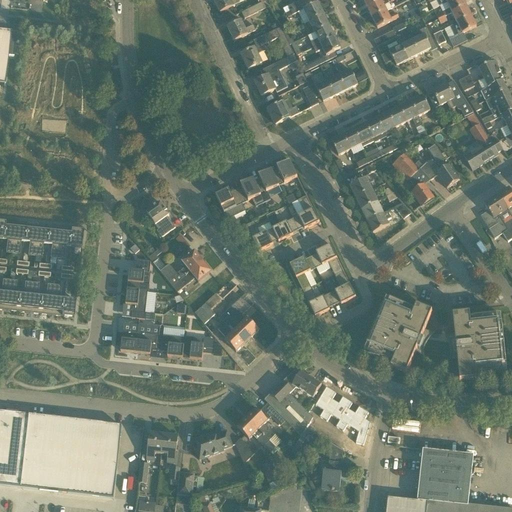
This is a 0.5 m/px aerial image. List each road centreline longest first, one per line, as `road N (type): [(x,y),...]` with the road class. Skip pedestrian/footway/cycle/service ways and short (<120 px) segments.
road 1 (residential): [(0,394),(197,414),(241,391)]
road 2 (residential): [(296,338),(181,195)]
road 3 (residential): [(266,153),(185,0)]
road 4 (residential): [(90,353),(100,363),(220,375),(241,391)]
road 5 (residential): [(90,353),(107,201)]
road 6 (residential): [(381,96),(501,37)]
road 7 (residential): [(511,401),(444,403),(388,393)]
road 8 (residential): [(388,393),(368,511)]
